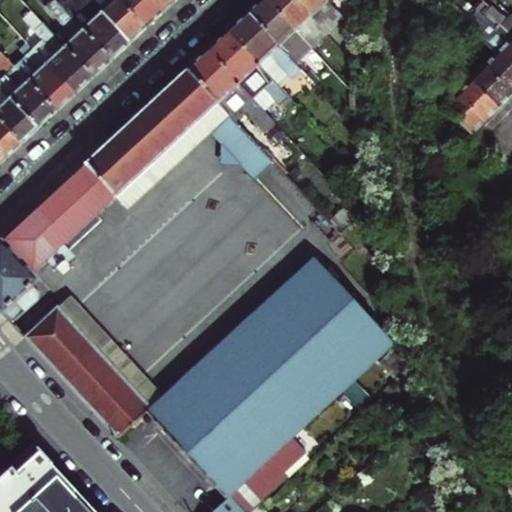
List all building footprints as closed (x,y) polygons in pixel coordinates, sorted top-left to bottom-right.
[(120,52),(129,44),(89,0),(72,0),(79,7),(70,16),(110,61),(120,52)] [(89,0),(129,44),(137,36),(146,28),(120,0),(89,0)] [(120,0),(146,28),(153,22),(161,14),(149,0),(120,0)] [(149,0),(161,14),(170,6),(176,0),(149,0)] [(312,51),(265,0),(264,0),(256,7),(249,14),(296,66),(312,51)] [(265,0),(312,51),(328,36),(294,0),(265,0)] [(294,0),(328,36),(345,19),(326,0),(294,0)] [(511,16),(510,15),(505,20),(492,7),(490,8),(481,0),(480,0),(475,7),(481,13),(483,15),(511,42),(511,16)] [(511,2),(509,0),(494,0),(510,15),(511,16),(511,2)] [(101,70),(110,61),(70,16),(56,1),(45,11),(74,42),(66,49),(92,78),(101,70)] [(511,42),(483,15),(476,23),(473,20),(453,1),(447,7),(481,39),(484,42),(511,68),(511,42)] [(32,50),(74,95),(84,86),(92,78),(66,49),(31,12),(24,19),(43,39),(32,50)] [(481,13),(473,20),(476,23),(483,15),(481,13)] [(238,25),(228,34),(274,84),(285,75),(290,80),(300,71),(296,66),(249,14),(238,25)] [(274,84),(228,34),(217,44),(208,52),(254,103),(264,94),(279,110),(289,101),(280,90),(274,84)] [(466,37),(459,44),(465,49),(471,43),(466,37)] [(481,39),(468,52),(471,56),(484,42),(481,39)] [(435,47),(499,108),(505,101),(511,95),(471,56),(465,62),(454,52),(452,53),(441,42),(435,47)] [(511,94),(511,68),(484,42),(471,56),(511,95),(511,94)] [(493,114),(499,108),(435,47),(432,44),(434,71),(486,121),(493,114)] [(14,67),(56,112),(65,104),(74,95),(32,50),(14,67)] [(268,119),(254,103),(208,52),(200,60),(187,71),(217,104),(229,117),(234,122),(244,113),(258,129),(268,119)] [(0,69),(5,75),(0,80),(0,89),(37,129),(47,120),(56,112),(14,67),(2,55),(0,56),(0,69)] [(0,243),(0,310),(2,313),(15,300),(25,311),(36,299),(36,291),(32,287),(37,281),(32,276),(117,198),(217,104),(187,71),(0,243)] [(486,121),(434,71),(437,102),(472,136),(479,129),(486,121)] [(280,90),(290,80),(285,75),(274,84),(280,90)] [(37,129),(0,89),(0,123),(20,145),(29,137),(37,129)] [(217,104),(117,198),(127,209),(208,134),(209,135),(229,117),(217,104)] [(234,122),(229,117),(209,135),(220,146),(219,167),(240,168),(252,182),(246,188),(304,251),(329,227),(329,226),(234,122)] [(13,152),(20,145),(0,123),(0,155),(4,160),(13,152)] [(358,218),(348,208),(329,226),(329,227),(338,236),(358,218)] [(163,396),(145,411),(186,455),(227,498),(394,344),(326,272),(313,259),(163,396)] [(339,260),(326,272),(350,297),(363,285),(339,260)] [(137,392),(150,382),(70,295),(57,306),(137,392)] [(69,385),(117,437),(145,411),(163,396),(150,382),(137,392),(57,306),(36,325),(29,318),(16,329),(69,385)] [(418,419),(412,404),(399,408),(405,431),(418,419)] [(244,511),(243,510),(292,467),(288,463),(312,440),(303,431),(215,511),(244,511)] [(94,511),(35,448),(9,472),(12,475),(14,473),(18,477),(39,458),(89,511),(94,511)] [(89,511),(39,458),(18,477),(14,473),(12,475),(0,485),(0,511),(89,511)]
